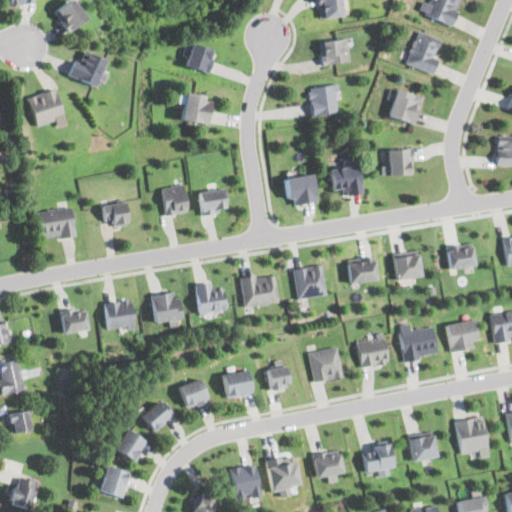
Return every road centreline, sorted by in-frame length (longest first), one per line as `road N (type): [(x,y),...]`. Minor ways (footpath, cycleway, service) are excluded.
road 1 (residential): [(511,198),(0,285)]
road 2 (residential): [(151,511),(168,472),(196,444),(511,377)]
road 3 (residential): [(462,206),(455,125),(504,0)]
road 4 (residential): [(263,239),(248,115),(266,28)]
